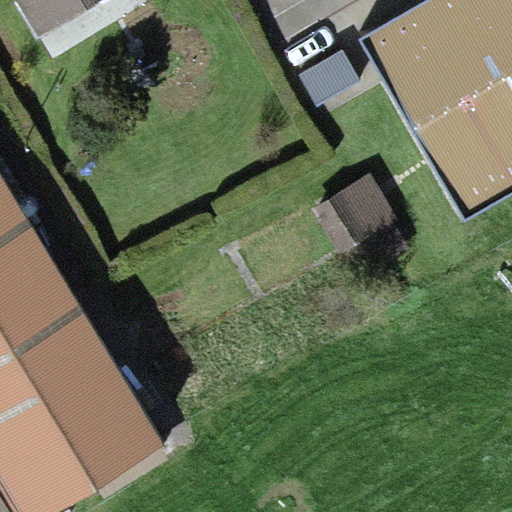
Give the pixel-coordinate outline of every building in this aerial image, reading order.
[(10,0),(32,35),(90,0),(10,0)] [(285,0),(294,15),(319,0),(285,0)] [(457,206),(511,174),(511,0),(410,0),(355,31),(457,206)] [(0,511),(54,511),(167,444),(0,171),(0,511)] [(363,173),(312,203),(335,242),(386,211),(363,173)]
